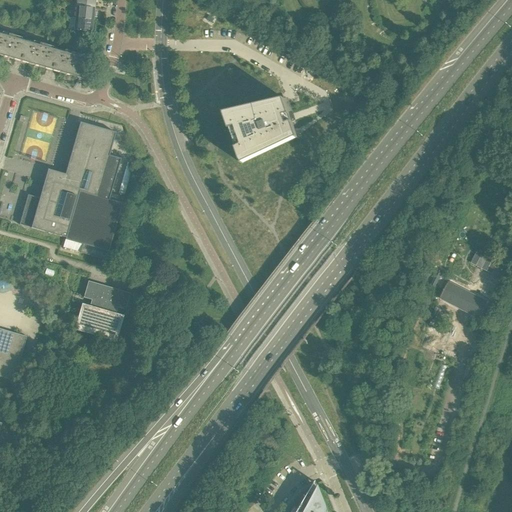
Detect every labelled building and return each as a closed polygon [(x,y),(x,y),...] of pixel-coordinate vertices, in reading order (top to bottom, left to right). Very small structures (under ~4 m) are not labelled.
[(76,0),(76,6),(94,8),(95,0),(76,0)] [(76,6),(75,19),(93,20),(94,8),(76,6)] [(63,17),(57,16),(55,38),(67,41),(69,35),(62,33),(63,17)] [(93,20),(75,19),(74,31),(92,32),(93,20)] [(9,35),(0,32),(0,55),(3,57),(4,57),(6,58),(7,58),(8,58),(15,60),(18,61),(21,62),(27,40),(13,36),(12,36),(9,35)] [(245,42),(264,56),(271,46),(252,32),(245,42)] [(41,44),(27,40),(21,62),(24,63),(26,63),(34,66),(36,67),(37,67),(38,67),(39,67),(46,69),(49,70),(52,71),(59,49),(44,45),(43,45),(41,44)] [(71,53),(59,49),(52,71),(54,72),(57,72),(65,74),(65,75),(67,75),(68,76),(70,76),(76,78),(79,79),(81,79),(83,80),(89,58),(75,54),(71,53)] [(283,99),(224,113),(241,161),(295,135),(283,99)] [(28,195),(19,225),(31,228),(53,235),(65,238),(65,239),(63,247),(80,252),(80,253),(106,260),(108,252),(116,226),(122,203),(124,198),(110,194),(121,159),(109,156),(115,133),(93,126),(91,126),(80,122),(76,135),(71,152),(66,169),(65,174),(64,174),(48,169),(44,181),(39,198),(28,195)] [(128,162),(118,193),(124,195),(133,164),(128,162)] [(509,251),(511,245),(511,239),(501,233),(495,244),(500,246),(501,243),(506,246),(505,249),(509,251)] [(437,271),(430,285),(435,287),(442,274),(437,271)] [(89,307),(84,305),(82,304),(74,330),(116,342),(123,316),(121,315),(121,316),(115,314),(117,307),(125,310),(130,293),(88,281),(83,298),(91,300),(89,307)] [(451,285),(447,294),(483,313),(487,304),(451,285)] [(0,428),(1,423),(0,422),(0,376),(14,381),(26,337),(11,332),(10,337),(0,334),(0,428)] [(325,511),(326,511),(325,511),(316,487),(295,511),(325,511)]
